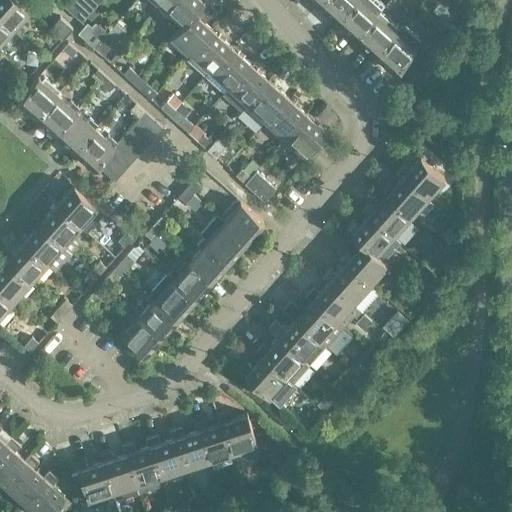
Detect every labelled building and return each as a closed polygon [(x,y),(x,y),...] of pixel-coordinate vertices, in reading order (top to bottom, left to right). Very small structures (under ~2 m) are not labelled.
[(0,0),(0,19),(11,29),(12,28),(13,30),(20,22),(27,28),(37,16),(28,9),(17,0),(0,0)] [(70,0),(66,0),(62,5),(71,13),(77,6),(70,0)] [(203,1),(201,0),(169,0),(163,7),(182,24),(203,1)] [(320,0),(318,3),(336,19),(353,0),(320,0)] [(362,0),(353,0),(336,19),(356,37),(377,13),(362,0)] [(85,15),(97,3),(94,1),(82,13),(85,15)] [(194,13),(204,2),(203,1),(182,24),(171,35),(190,53),(212,29),(194,13)] [(441,18),(447,11),(438,3),(433,10),(441,18)] [(377,13),(356,37),(374,53),(395,29),(377,13)] [(71,27),(59,16),(49,28),(61,39),(71,27)] [(0,40),(11,29),(0,19),(0,40)] [(92,30),(85,24),(77,33),(93,47),(106,32),(97,24),(92,30)] [(231,46),(212,29),(190,53),(208,69),(207,70),(208,71),(231,46)] [(395,29),(374,53),(394,71),(415,47),(395,29)] [(106,32),(93,47),(101,55),(115,40),(106,32)] [(67,41),(61,47),(70,56),(76,49),(67,41)] [(249,63),(231,46),(208,71),(203,77),(220,92),(225,87),(227,88),(249,63)] [(268,80),(249,63),(227,88),(233,94),(235,92),(247,103),(268,80)] [(100,82),(106,75),(97,67),(91,74),(100,82)] [(128,67),(123,73),(123,74),(131,81),(137,75),(128,67)] [(109,89),(115,83),(106,75),(100,82),(109,89)] [(146,83),(137,75),(131,81),(140,89),(141,88),(150,97),(156,90),(147,82),(146,83)] [(37,76),(16,99),(35,117),(56,93),(37,76)] [(287,96),(268,80),(247,103),(266,120),(287,96)] [(165,100),(166,100),(160,107),(169,115),(175,109),(174,108),(181,100),(172,92),(165,100)] [(56,93),(35,117),(54,134),(75,110),(56,93)] [(306,113),(287,96),(266,120),(285,137),(306,113)] [(145,110),(135,101),(129,108),(139,117),(145,110)] [(75,110),(54,134),(73,150),(94,127),(75,110)] [(145,110),(139,117),(136,120),(153,135),(162,125),(145,110)] [(326,131),(306,113),(285,137),(304,155),(326,131)] [(153,135),(136,120),(128,129),(145,144),(153,135)] [(94,127),(73,150),(92,168),(96,164),(104,155),(112,146),(114,144),(94,127)] [(145,144),(128,129),(120,137),(138,153),(145,144)] [(138,153),(120,137),(114,144),(112,146),(130,162),(138,153)] [(130,162),(112,146),(104,155),(122,171),(130,162)] [(122,171),(104,155),(96,164),(114,180),(122,171)] [(404,163),(396,171),(428,198),(434,191),(433,189),(443,177),(420,157),(410,168),(404,163)] [(245,183),(251,176),(241,168),(235,174),(245,183)] [(257,169),(251,176),(245,183),(264,200),(276,186),(257,169)] [(428,198),(396,171),(395,172),(401,177),(392,187),(386,181),(379,189),(409,216),(411,218),(418,210),(422,213),(432,202),(428,198)] [(194,178),(186,187),(193,193),(201,184),(194,178)] [(103,211),(73,185),(56,204),(80,225),(85,230),(103,211)] [(193,193),(186,187),(178,196),(185,202),(187,200),(201,213),(208,205),(193,193)] [(409,216),(379,189),(378,191),(384,196),(376,206),(370,200),(362,208),(392,235),(409,216)] [(264,221),(240,200),(222,219),(246,241),(264,221)] [(80,225),(56,204),(39,223),(63,244),(80,225)] [(392,235),(362,208),(362,209),(368,215),(359,224),(353,219),(345,227),(386,264),(387,263),(375,253),(392,235)] [(246,241),(222,219),(215,213),(199,232),(206,238),(230,259),(246,241)] [(159,230),(167,222),(160,216),(153,224),(159,230)] [(63,244),(39,223),(22,242),(46,263),(63,244)] [(159,230),(153,224),(145,233),(151,239),(159,230)] [(386,264),(345,227),(345,228),(362,243),(352,254),(346,249),(340,256),(369,283),(386,264)] [(117,239),(124,245),(132,236),(125,230),(117,239)] [(230,259),(206,238),(189,257),(213,278),(230,259)] [(46,263),(22,242),(6,260),(29,282),(46,263)] [(126,268),(133,259),(127,253),(119,262),(126,268)] [(369,283),(340,256),(338,258),(344,263),(336,273),(330,267),(323,275),(352,301),(369,283)] [(213,278),(189,257),(172,275),(196,297),(213,278)] [(97,274),(105,265),(99,259),(90,269),(97,274)] [(29,282),(6,260),(0,266),(0,289),(13,301),(29,282)] [(126,268),(119,262),(111,271),(118,277),(126,268)] [(97,274),(90,269),(83,277),(90,283),(97,274)] [(196,297),(172,275),(167,270),(150,289),(155,294),(179,316),(196,297)] [(352,301),(323,275),(321,277),(327,282),(319,291),(313,286),(306,294),(335,320),(352,301)] [(0,314),(13,301),(0,289),(0,314)] [(91,306),(99,297),(93,291),(85,300),(91,306)] [(179,316),(155,294),(138,313),(162,335),(179,316)] [(335,320),(306,294),(304,295),(311,301),(303,310),(296,304),(289,312),(318,339),(335,320)] [(63,312),(72,302),(65,297),(57,306),(63,312)] [(63,312),(57,306),(49,314),(56,320),(63,312)] [(325,345),(318,339),(289,312),(288,314),(294,319),(285,329),(279,323),(272,331),(308,364),(325,345)] [(162,335),(138,313),(121,333),(144,355),(162,335)] [(308,364),(272,331),(271,332),(278,338),(269,347),(263,342),(255,350),(285,377),(291,383),(308,364)] [(30,350),(38,341),(31,335),(23,344),(30,350)] [(285,377),(255,350),(254,351),(261,357),(252,366),(246,360),(237,370),(267,396),(285,377)] [(339,381),(348,388),(355,381),(346,373),(339,381)] [(329,395),(337,401),(341,396),(334,390),(329,395)] [(217,414),(220,422),(221,421),(232,452),(257,443),(247,413),(232,418),(230,410),(217,414)] [(221,421),(220,422),(208,426),(205,418),(194,421),(197,430),(198,429),(208,459),(232,452),(221,421)] [(0,428),(1,428),(0,426),(0,450),(12,437),(11,436),(5,443),(0,439),(0,428)] [(170,429),(173,438),(174,437),(184,467),(208,459),(198,429),(197,430),(184,434),(181,426),(170,429)] [(174,437),(173,438),(160,442),(158,434),(146,438),(149,446),(150,445),(160,475),(184,467),(174,437)] [(19,444),(12,437),(0,450),(0,481),(4,485),(31,454),(29,453),(23,460),(13,451),(19,444)] [(150,445),(149,446),(136,450),(134,441),(122,445),(124,454),(126,453),(136,483),(160,475),(150,445)] [(126,453),(124,454),(112,458),(110,449),(98,453),(101,461),(103,461),(115,500),(139,493),(136,483),(126,453)] [(39,461),(31,454),(4,485),(23,502),(50,471),(48,470),(42,476),(33,468),(39,461)] [(90,509),(115,500),(103,461),(101,461),(89,465),(86,457),(75,461),(90,509)] [(57,478),(50,471),(23,502),(20,504),(29,511),(48,511),(53,507),(57,511),(61,511),(71,501),(64,494),(63,495),(51,484),(57,478)] [(78,503),(83,502),(79,488),(73,490),(78,503)] [(198,504),(209,501),(207,493),(196,496),(198,504)] [(190,496),(175,501),(178,510),(193,505),(190,496)]
